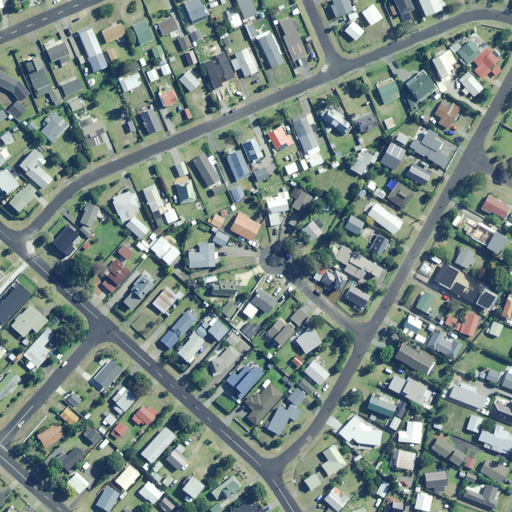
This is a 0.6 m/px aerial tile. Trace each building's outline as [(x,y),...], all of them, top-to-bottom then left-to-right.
[(193,24),(207,19),(199,0),(189,0),(184,3),(193,24)] [(236,0),(244,19),(256,14),(250,0),(236,0)] [(332,0),(334,5),(330,6),(335,18),(352,11),(353,12),(357,11),(355,6),(351,8),(348,0),(332,0)] [(392,0),(400,16),(413,10),(408,0),(392,0)] [(417,0),(425,17),(441,10),(436,0),(417,0)] [(370,26),(381,18),(372,5),(361,13),(370,26)] [(397,14),(394,5),(389,7),(393,16),(397,14)] [(350,21),(358,17),(355,12),(348,16),(350,21)] [(237,14),(232,16),(228,18),(227,18),(231,28),(241,24),(237,14)] [(163,36),(178,30),(172,17),(157,23),(163,36)] [(293,61),(306,56),(290,17),(279,22),(285,35),(282,36),(293,61)] [(140,46),(153,40),(145,22),(132,27),(140,46)] [(356,39),(359,43),(365,37),(361,33),(363,32),(352,22),(344,31),(354,41),(356,39)] [(258,36),(252,23),(245,26),(250,39),(258,36)] [(106,43),(125,35),(120,24),(101,32),(106,43)] [(94,72),(107,67),(91,29),(78,34),(94,72)] [(193,42),(201,39),(198,30),(190,34),(193,42)] [(191,46),(186,34),(177,38),(182,50),(191,46)] [(271,68),(283,63),(270,34),(258,39),(271,68)] [(225,47),(232,44),(228,36),(222,38),(225,47)] [(480,47),(478,49),(471,40),(461,48),(457,43),(452,47),(467,65),(473,61),(478,67),(474,71),(481,79),(491,71),(495,76),(503,70),(496,62),(498,61),(496,59),(500,55),(495,49),(492,51),(487,45),(482,49),(480,47)] [(212,70),(227,63),(218,42),(203,48),(212,70)] [(64,55),(68,54),(63,43),(46,51),(51,62),(58,59),(63,70),(70,67),(64,55)] [(201,64),(204,62),(197,44),(193,45),(201,64)] [(161,59),(165,57),(160,46),(151,49),(155,58),(160,56),(161,59)] [(111,61),(117,59),(113,49),(107,52),(111,61)] [(251,78),(259,74),(246,49),(234,55),(236,59),(230,62),(235,71),(240,68),(244,77),(249,74),(251,78)] [(449,65),(455,62),(449,50),(430,60),(440,78),(449,74),(447,70),(451,68),(449,65)] [(188,63),(195,60),(191,51),(185,53),(188,63)] [(57,89),(51,91),(38,57),(23,63),(37,97),(49,92),(54,106),(63,103),(57,89)] [(172,72),(168,64),(160,68),(163,76),(172,72)] [(150,82),(158,79),(154,69),(146,73),(150,82)] [(193,77),(194,76),(189,70),(178,80),(189,92),(199,84),(193,77)] [(411,109),(435,88),(421,72),(405,86),(411,92),(405,97),(411,109)] [(473,97),(482,88),(468,72),(459,80),(473,97)] [(19,102),(29,94),(22,86),(0,73),(0,87),(11,93),(19,102)] [(136,79),(139,78),(138,74),(119,82),(124,93),(139,86),(136,79)] [(65,96),(82,89),(77,79),(61,86),(65,96)] [(389,96),(397,92),(393,81),(377,87),(384,104),(391,101),(389,96)] [(164,108),(176,102),(170,89),(158,94),(164,108)] [(72,112),(84,107),(81,98),(69,103),(72,112)] [(449,103),(448,104),(442,101),(434,115),(441,118),(438,124),(448,129),(460,108),(449,103)] [(16,119),(25,110),(16,102),(8,111),(16,119)] [(329,108),(321,119),(344,135),(350,126),(341,119),(342,117),(329,108)] [(151,109),(140,114),(144,123),(142,124),(144,128),(145,127),(149,135),(160,130),(151,109)] [(56,138),(68,125),(54,112),(45,122),(48,124),(40,132),(53,144),(57,139),(56,138)] [(361,134),(377,128),(372,113),(353,121),(355,125),(357,124),(361,134)] [(307,156),(320,150),(304,114),(291,120),(307,156)] [(100,135),(104,133),(99,121),(93,124),(90,117),(76,122),(88,149),(103,143),(100,135)] [(387,129),(395,126),(391,118),(384,121),(387,129)] [(29,136),(38,127),(32,121),(28,125),(24,121),(19,126),(29,136)] [(130,132),(135,130),(131,121),(127,123),(130,132)] [(289,135),(286,137),(281,127),(267,134),(275,148),(285,142),(287,146),(293,143),(289,135)] [(434,138),(436,135),(428,130),(420,143),(414,140),(409,148),(445,170),(451,159),(436,150),(441,143),(434,138)] [(5,145),(13,140),(8,132),(0,137),(5,145)] [(404,145),(409,138),(400,132),(395,140),(404,145)] [(249,162),(260,157),(253,139),(241,144),(249,162)] [(399,158),(403,150),(389,142),(384,151),(399,158)] [(368,154),(370,151),(363,147),(350,169),(360,175),(372,156),(368,154)] [(38,168),(45,161),(33,150),(18,166),(25,173),(24,173),(42,190),(52,180),(38,168)] [(236,181),(250,176),(239,151),(225,156),(236,181)] [(208,187),(220,180),(204,154),(192,161),(208,187)] [(302,168),(306,166),(302,157),(298,159),(302,168)] [(180,177),(188,173),(183,162),(175,166),(180,177)] [(423,187),(430,174),(412,164),(405,177),(423,187)] [(18,186),(5,168),(0,172),(0,189),(2,192),(4,191),(7,195),(18,186)] [(257,181),(268,177),(265,168),(254,172),(257,181)] [(403,210),(414,194),(393,179),(387,186),(392,190),(387,198),(403,210)] [(18,212),(37,190),(27,181),(8,204),(18,212)] [(180,204),(194,201),(190,181),(176,185),(180,204)] [(374,191),(377,184),(370,181),(367,188),(374,191)] [(160,215),(164,214),(166,213),(154,185),(142,190),(158,228),(165,225),(160,215)] [(214,196),(225,191),(223,185),(211,190),(214,196)] [(234,201),(244,196),(239,186),(229,191),(234,201)] [(288,199),(286,187),(282,188),(283,193),(277,194),(278,197),(265,199),(270,226),(280,224),(277,212),(287,210),(285,200),(288,199)] [(383,200),(386,194),(377,189),(374,195),(383,200)] [(326,200),(329,194),(322,190),(319,195),(326,200)] [(123,226),(125,226),(140,239),(149,229),(135,218),(132,210),(138,207),(130,191),(111,200),(121,222),(121,225),(123,226)] [(301,213),(311,197),(301,191),(291,207),(301,213)] [(504,220),(510,207),(488,196),(480,210),(489,214),(490,212),(504,220)] [(90,228),(99,208),(88,203),(79,223),(90,228)] [(393,235),(402,223),(376,204),(367,215),(393,235)] [(173,210),(166,213),(164,214),(168,224),(178,220),(173,210)] [(251,242),(260,225),(238,214),(229,230),(251,242)] [(294,227),(300,217),(294,214),(288,224),(294,227)] [(219,229),(224,219),(215,215),(213,219),(210,217),(207,222),(219,229)] [(357,235),(364,223),(350,216),(344,228),(357,235)] [(310,242),(321,233),(312,221),(300,231),(310,242)] [(208,232),(210,228),(201,223),(199,228),(208,232)] [(497,255),(506,239),(478,223),(470,237),(486,246),(484,248),(497,255)] [(86,237),(91,232),(83,225),(79,230),(86,237)] [(70,244),(77,236),(67,227),(51,243),(67,258),(75,249),(70,244)] [(224,247),(229,237),(217,231),(212,242),(224,247)] [(379,256),(388,240),(378,235),(369,251),(379,256)] [(169,266),(180,253),(161,237),(150,250),(169,266)] [(142,251),(145,248),(139,243),(136,246),(142,251)] [(214,267),(213,243),(199,244),(199,251),(188,252),(189,268),(214,267)] [(379,270),(382,265),(343,243),(334,259),(346,266),(344,271),(361,280),(366,272),(377,278),(381,271),(379,270)] [(122,265),(133,254),(124,246),(118,252),(122,256),(118,261),(122,265)] [(467,269),(474,254),(462,247),(454,263),(467,269)] [(117,287),(130,272),(116,259),(103,273),(108,278),(102,284),(114,295),(119,289),(117,287)] [(341,291),(347,280),(331,271),(325,282),(341,291)] [(477,292),(482,283),(461,272),(456,281),(460,283),(453,297),(467,305),(475,291),(477,292)] [(130,309),(156,282),(147,273),(131,290),(132,291),(122,302),(130,309)] [(234,286),(234,283),(219,282),(219,286),(213,286),(212,295),(236,296),(236,290),(239,291),(240,286),(234,286)] [(363,309),(370,296),(351,286),(344,299),(363,309)] [(179,291),(175,295),(166,288),(152,304),(163,314),(177,298),(179,300),(183,295),(179,291)] [(266,314),(275,302),(258,290),(242,313),(251,319),(258,309),(266,314)] [(425,313),(434,298),(424,292),(415,307),(425,313)] [(511,310),(511,300),(506,298),(499,316),(508,319),(511,310)] [(229,318),(236,308),(228,302),(221,312),(229,318)] [(287,315),(293,306),(288,303),(282,312),(287,315)] [(36,333),(47,321),(29,305),(11,326),(23,337),(31,328),(36,333)] [(170,349),(200,315),(191,307),(160,341),(170,349)] [(429,316),(433,318),(437,309),(433,307),(429,316)] [(298,327),(307,317),(298,309),(289,319),(298,327)] [(472,337),(479,317),(466,313),(459,333),(472,337)] [(416,334),(422,323),(409,316),(401,332),(408,335),(410,331),(416,334)] [(452,329),(457,321),(450,316),(445,324),(452,329)] [(208,324),(209,325),(211,327),(207,332),(218,341),(227,331),(213,318),(208,324)] [(281,347),(294,332),(279,319),(263,338),(268,342),(271,338),(281,347)] [(254,323),(251,325),(247,322),(245,324),(242,321),(236,326),(248,337),(258,327),(254,323)] [(499,337),(503,326),(493,322),(490,330),(488,329),(487,333),(499,337)] [(202,338),(207,333),(200,327),(195,332),(202,338)] [(47,328),(24,354),(23,355),(30,361),(26,366),(31,370),(35,366),(37,368),(50,353),(43,347),(54,334),(47,328)] [(236,336),(238,333),(232,328),(226,335),(229,337),(226,341),(233,347),(239,340),(236,336)] [(306,354),(321,342),(311,328),(295,340),(306,354)] [(452,341),(451,343),(433,333),(426,347),(434,351),(435,350),(453,360),(461,345),(452,341)] [(192,357),(204,342),(193,334),(177,354),(190,364),(194,359),(192,357)] [(423,344),(426,339),(418,335),(415,339),(423,344)] [(419,353),(400,343),(392,358),(425,375),(433,360),(419,353)] [(226,367),(239,354),(230,345),(218,358),(210,361),(215,372),(226,367)] [(15,365),(23,355),(24,354),(20,351),(15,357),(12,354),(8,359),(15,365)] [(269,360),(272,356),(268,352),(264,356),(269,360)] [(298,368),(304,362),(297,355),(291,362),(298,368)] [(321,368),(324,365),(315,358),(303,372),(319,386),(328,375),(321,368)] [(104,389),(121,370),(111,361),(94,380),(104,389)] [(255,366),(251,370),(246,366),(236,376),(233,373),(226,381),(237,391),(234,394),(240,400),(264,374),(255,366)] [(481,381),(485,372),(476,369),(472,377),(481,381)] [(0,400),(21,380),(12,370),(2,380),(3,381),(0,383),(0,400)] [(495,383),(499,374),(490,370),(486,379),(495,383)] [(511,375),(507,373),(502,386),(511,389),(511,375)] [(289,379),(285,375),(281,379),(285,383),(289,379)] [(408,378),(406,382),(394,376),(388,388),(423,407),(430,393),(429,393),(431,389),(416,381),(416,382),(408,378)] [(309,395),(315,388),(303,378),(297,385),(309,395)] [(475,394),(477,389),(456,381),(450,397),(482,410),(486,398),(475,394)] [(255,426),(283,395),(270,383),(259,395),(257,393),(252,399),(250,397),(244,404),(252,411),(246,418),(255,426)] [(124,412),(137,399),(124,387),(111,400),(124,412)] [(296,407),(305,396),(297,388),(287,399),(296,407)] [(74,407),(81,400),(74,393),(67,400),(74,407)] [(388,403),(390,400),(372,393),(366,409),(392,419),(396,406),(388,403)] [(511,423),(511,401),(510,401),(503,420),(511,423)] [(492,412),(493,413),(502,416),(505,408),(495,404),(492,412)] [(295,422),(300,411),(289,405),(286,411),(278,407),(266,429),(278,435),(288,418),(295,422)] [(402,419),(407,409),(401,405),(395,415),(402,419)] [(147,426),(157,413),(150,407),(147,410),(142,407),(131,419),(138,425),(141,421),(147,426)] [(71,426),(78,418),(66,409),(60,416),(71,426)] [(493,413),(492,412),(483,409),(482,414),(491,417),(493,413)] [(361,426),(365,419),(355,413),(346,430),(361,438),(364,432),(363,432),(365,428),(361,426)] [(111,426),(116,420),(109,414),(102,422),(105,425),(107,423),(111,426)] [(477,433),(483,419),(472,415),(466,429),(477,433)] [(395,433),(401,421),(397,419),(391,432),(395,433)] [(119,440),(128,428),(120,422),(110,434),(119,440)] [(420,444),(421,424),(407,422),(406,432),(398,432),(397,442),(420,444)] [(45,448),(64,436),(56,424),(37,437),(45,448)] [(501,430),(501,428),(495,426),(492,435),(481,431),(478,441),(485,443),(483,447),(500,453),(502,449),(511,453),(511,450),(511,441),(505,439),(507,432),(501,430)] [(93,444),(101,437),(91,427),(83,434),(93,444)] [(151,464),(175,438),(164,428),(140,455),(151,464)] [(387,444),(392,434),(386,431),(380,440),(387,444)] [(134,447),(139,442),(133,437),(129,442),(134,447)] [(445,443),(446,442),(438,437),(431,450),(458,467),(464,456),(445,443)] [(375,465),(386,449),(379,444),(377,447),(374,445),(365,459),(375,465)] [(328,477),(346,464),(332,446),(322,453),(328,461),(321,466),(328,477)] [(67,472),(84,456),(75,447),(66,456),(64,454),(57,461),(67,472)] [(178,471),(187,461),(174,450),(165,460),(178,471)] [(412,471),(415,454),(398,450),(394,467),(412,471)] [(473,470),(476,461),(467,457),(463,466),(473,470)] [(499,464),(498,466),(486,460),(479,472),(500,484),(508,469),(499,464)] [(155,473),(162,466),(158,462),(151,469),(155,473)] [(150,467),(146,463),(142,467),(146,471),(150,467)] [(125,491),(139,475),(129,466),(115,482),(125,491)] [(443,486),(446,486),(445,469),(424,471),(425,488),(433,488),(434,492),(443,492),(443,486)] [(310,491),(324,481),(318,471),(304,481),(310,491)] [(158,482),(161,478),(153,472),(150,476),(158,482)] [(79,494),(88,484),(76,473),(67,483),(79,494)] [(474,483),(476,477),(466,473),(463,480),(474,483)] [(167,487),(173,480),(168,476),(162,483),(167,487)] [(227,499),(241,488),(232,476),(211,493),(216,500),(223,494),(227,499)] [(193,499),(203,487),(191,477),(181,490),(193,499)] [(383,498),(390,485),(382,481),(375,494),(383,498)] [(160,489),(158,491),(149,482),(139,493),(152,505),(164,492),(160,489)] [(493,500),(497,490),(485,485),(481,496),(465,490),(462,497),(494,509),(497,502),(493,500)] [(106,511),(108,511),(119,494),(107,487),(96,506),(106,511)] [(336,511),(348,499),(335,487),(323,500),(330,507),(325,511),(336,511)] [(429,511),(432,496),(417,493),(414,509),(429,511)] [(165,511),(169,511),(174,506),(164,498),(158,506),(165,511)] [(401,511),(404,503),(393,501),(392,507),(385,505),(383,511),(401,511)] [(262,511),(257,504),(252,507),(249,502),(231,511),(262,511)]
